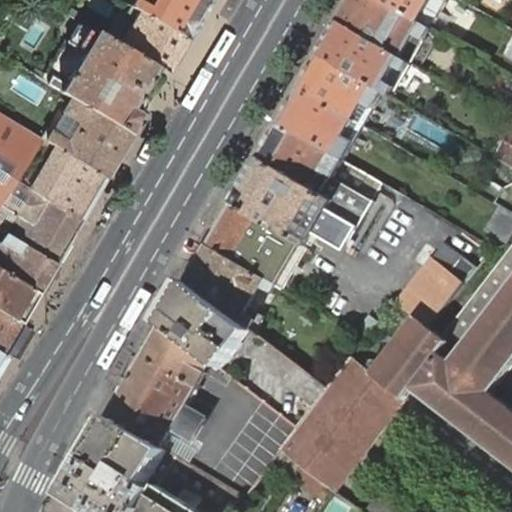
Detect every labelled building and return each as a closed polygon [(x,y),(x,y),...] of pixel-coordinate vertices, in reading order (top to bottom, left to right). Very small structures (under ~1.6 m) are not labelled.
[(199,21),(210,0),(135,0),(132,7),(140,12),(188,40),(199,21)] [(382,0),(355,0),(342,23),(403,58),(414,64),(427,40),(432,33),(433,30),(427,26),(420,22),(382,0)] [(382,0),(420,22),(433,0),(382,0)] [(433,0),(420,22),(427,26),(442,0),(433,0)] [(168,75),(188,40),(140,12),(132,7),(127,14),(137,20),(124,40),(117,35),(113,42),(121,47),(158,69),(168,75)] [(342,23),(324,55),(371,84),(386,92),(394,96),(399,88),(408,72),(414,64),(403,58),(342,23)] [(121,47),(113,42),(96,32),(89,27),(87,30),(79,25),(68,43),(72,45),(84,52),(65,84),(53,77),(48,84),(60,92),(67,96),(73,99),(132,135),(145,114),(134,108),(158,69),(121,47)] [(436,45),(427,40),(414,64),(422,69),(436,45)] [(324,55),(303,90),(355,121),(366,127),(376,110),(386,92),(371,84),(324,55)] [(511,122),(511,76),(498,68),(490,82),(511,94),(511,117),(510,121),(511,122)] [(303,90),(283,124),(346,161),(356,143),(366,127),(355,121),(303,90)] [(108,178),(132,135),(73,99),(67,96),(64,101),(70,104),(65,112),(83,123),(70,143),(52,132),(52,134),(46,130),(41,139),(42,139),(47,142),(50,143),(108,178)] [(65,112),(52,132),(70,143),(83,123),(65,112)] [(42,139),(41,139),(0,113),(0,231),(4,234),(24,245),(57,265),(82,222),(21,184),(19,183),(22,178),(17,175),(42,139)] [(278,286),(285,290),(310,248),(318,234),(347,251),(375,203),(380,195),(390,200),(396,191),(346,161),(283,124),(263,159),(236,205),(211,247),(257,274),(278,286)] [(511,134),(498,158),(511,166),(511,134)] [(82,222),(108,178),(50,143),(47,148),(53,152),(35,182),(28,179),(26,177),(21,184),(82,222)] [(53,152),(47,148),(28,179),(35,182),(53,152)] [(479,175),(471,188),(496,203),(504,189),(479,175)] [(485,231),(508,244),(511,236),(511,212),(501,206),(485,231)] [(39,294),(57,265),(24,245),(4,234),(0,240),(0,271),(30,289),(39,294)] [(400,299),(398,302),(421,319),(431,327),(466,284),(451,272),(463,256),(447,243),(435,259),(402,301),(400,299)] [(253,330),(257,333),(267,317),(251,308),(263,287),(274,294),(278,286),(257,274),(211,247),(191,282),(253,329),(253,330)] [(511,248),(444,337),(452,344),(444,354),(456,363),(493,392),(511,367),(511,248)] [(22,324),(39,294),(30,289),(0,271),(0,310),(13,318),(22,324)] [(215,363),(223,370),(253,330),(253,329),(191,282),(165,325),(215,363)] [(0,350),(5,353),(22,324),(13,318),(0,310),(0,350)] [(511,389),(504,399),(493,392),(456,363),(444,354),(452,344),(444,337),(431,327),(421,319),(377,376),(377,377),(408,400),(416,390),(511,463),(511,389)] [(167,449),(170,451),(175,444),(170,441),(177,428),(196,439),(202,429),(208,419),(189,408),(195,397),(215,363),(165,325),(141,366),(111,417),(165,448),(167,449)] [(335,489),(339,492),(408,400),(377,377),(377,376),(354,359),(330,389),(300,429),(284,449),(285,450),(304,465),(335,489)] [(237,511),(249,497),(170,451),(167,449),(165,448),(111,417),(65,495),(92,511),(237,511)] [(296,477),(304,465),(285,450),(274,464),(294,480),(296,477)] [(327,501),(335,489),(304,465),(296,477),(327,501)] [(419,511),(386,486),(368,510),(370,511),(419,511)]
